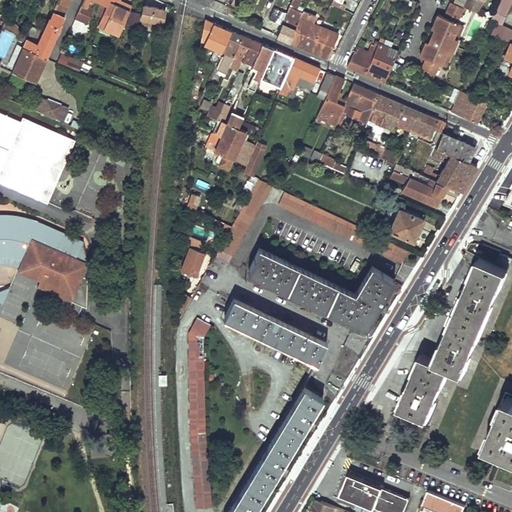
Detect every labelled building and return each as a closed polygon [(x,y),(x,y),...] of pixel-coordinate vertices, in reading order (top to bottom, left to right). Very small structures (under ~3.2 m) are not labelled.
[(103,0),(93,24),(98,26),(98,24),(109,0),(84,0),(80,11),(89,15),(92,9),(88,7),(91,0),(103,0)] [(109,0),(98,24),(120,33),(130,10),(132,5),(125,2),(123,6),(119,4),(120,0),(109,0)] [(281,23),(276,35),(289,41),(298,20),(301,12),(296,10),(301,0),(291,0),(286,12),(281,23)] [(331,0),(330,4),(341,9),(344,3),(341,2),(341,0),(331,0)] [(409,0),(396,0),(395,4),(409,10),(413,1),(409,0)] [(467,0),(464,7),(477,13),(482,0),(467,0)] [(464,8),(451,2),(444,18),(440,16),(436,23),(434,22),(431,29),(437,32),(431,45),(425,42),(422,50),(424,51),(421,57),(426,59),(419,75),(429,79),(436,64),(439,65),(445,51),(450,53),(456,40),(451,38),(457,24),(464,8)] [(65,16),(69,8),(58,3),(40,43),(36,50),(47,56),(66,17),(65,16)] [(163,22),(166,8),(145,4),(142,18),(163,22)] [(273,7),(268,18),(281,23),(286,12),(273,7)] [(142,13),(130,10),(127,23),(139,26),(142,13)] [(298,20),(289,41),(310,50),(320,26),(312,23),(315,15),(302,10),(301,12),(298,20)] [(205,19),(200,44),(215,50),(210,60),(216,63),(221,53),(231,31),(205,19)] [(11,21),(8,28),(23,35),(25,30),(17,27),(18,25),(11,21)] [(451,38),(456,40),(462,26),(457,24),(451,38)] [(320,26),(310,50),(327,58),(338,34),(320,26)] [(231,31),(221,53),(229,57),(225,65),(229,67),(232,58),(243,36),(231,31)] [(243,36),(232,58),(242,62),(252,40),(243,36)] [(36,79),(47,56),(36,50),(40,43),(28,37),(13,68),(36,79)] [(252,40),(242,62),(252,67),(262,45),(252,40)] [(456,40),(450,53),(453,54),(458,42),(456,40)] [(376,48),(364,75),(384,84),(393,64),(398,51),(378,42),(378,43),(376,47),(376,48)] [(511,44),(508,43),(502,58),(511,62),(507,74),(511,76),(511,44)] [(257,69),(248,89),(253,92),(260,77),(272,49),(262,45),(252,67),(257,69)] [(356,47),(346,67),(364,75),(376,48),(371,46),(368,53),(367,54),(365,53),(362,60),(358,58),(361,50),(356,47)] [(57,60),(61,52),(52,47),(48,56),(57,60)] [(272,49),(260,77),(280,86),(293,58),(272,49)] [(361,50),(358,58),(362,60),(365,53),(367,54),(368,53),(361,50)] [(443,67),(450,53),(445,51),(439,65),(443,67)] [(280,86),(278,91),(292,97),(297,86),(309,91),(319,70),(293,58),(280,86)] [(90,72),(92,65),(82,62),(81,69),(90,72)] [(326,73),(315,96),(323,100),(334,76),(326,73)] [(323,100),(316,117),(335,125),(341,112),(344,104),(337,102),(336,97),(343,81),(334,76),(323,100)] [(344,104),(341,112),(345,113),(348,106),(357,110),(366,90),(353,85),(344,104)] [(366,90),(357,110),(363,112),(359,123),(365,125),(370,115),(379,96),(366,90)] [(458,92),(451,113),(462,118),(475,123),(483,102),(458,92)] [(379,96),(370,115),(377,119),(375,122),(376,126),(381,128),(383,127),(385,123),(391,125),(389,129),(392,131),(394,126),(403,106),(379,96)] [(403,106),(394,126),(409,132),(414,124),(423,127),(427,117),(403,106)] [(76,112),(64,107),(58,119),(70,124),(76,112)] [(209,108),(206,115),(217,119),(220,112),(210,107),(209,108)] [(0,179),(47,201),(76,138),(23,115),(21,120),(0,110),(0,179)] [(220,112),(217,119),(223,122),(227,115),(220,112)] [(230,114),(226,124),(237,129),(242,119),(230,114)] [(414,124),(409,132),(429,141),(433,131),(437,133),(441,134),(445,125),(427,117),(423,127),(414,124)] [(79,128),(81,122),(73,119),(70,125),(79,128)] [(217,119),(211,134),(220,138),(226,124),(223,122),(217,119)] [(226,124),(220,138),(238,146),(245,132),(237,129),(226,124)] [(437,133),(433,143),(436,145),(441,134),(437,133)] [(211,134),(205,147),(214,151),(220,138),(211,134)] [(436,145),(435,148),(436,149),(467,163),(473,148),(441,134),(436,145)] [(220,138),(214,151),(232,160),(238,146),(220,138)] [(254,146),(243,173),(252,177),(263,150),(254,146)] [(426,167),(422,176),(447,186),(452,189),(460,192),(468,180),(476,166),(467,163),(436,149),(431,159),(433,160),(432,163),(436,165),(440,158),(447,161),(437,178),(431,175),(434,168),(430,165),(428,168),(426,167)] [(383,150),(380,158),(392,163),(394,159),(395,157),(392,156),(393,154),(383,150)] [(214,156),(211,163),(218,166),(221,159),(214,156)] [(389,178),(404,184),(400,191),(434,206),(442,190),(444,191),(447,186),(422,176),(396,165),(395,164),(389,178)] [(257,179),(214,256),(226,262),(271,186),(257,179)] [(284,192),(278,204),(401,263),(407,250),(284,192)] [(190,193),(188,202),(197,205),(199,196),(190,193)] [(394,208),(384,229),(407,240),(417,218),(394,208)] [(0,215),(0,263),(10,264),(19,267),(18,271),(40,281),(37,286),(87,308),(88,263),(84,242),(29,218),(13,215),(0,215)] [(189,247),(179,270),(193,276),(204,252),(189,247)] [(350,321),(364,328),(385,291),(392,280),(370,267),(353,294),(258,249),(247,272),(256,276),(311,302),(350,321)] [(497,252),(492,264),(504,269),(509,257),(497,252)] [(504,269),(492,264),(476,257),(431,360),(419,354),(397,406),(425,418),(447,367),(461,373),(506,270),(504,269)] [(178,310),(188,310),(189,294),(178,293),(178,310)] [(10,295),(2,313),(15,318),(23,301),(10,295)] [(232,299),(223,317),(314,361),(319,353),(323,344),(283,324),(232,299)] [(196,317),(188,334),(190,431),(197,507),(211,507),(204,432),(201,337),(209,323),(196,317)] [(302,388),(227,511),(252,511),(284,460),(314,410),(321,399),(302,388)] [(511,400),(505,397),(486,445),(511,455),(511,400)] [(347,471),(336,499),(368,511),(371,511),(373,507),(386,511),(398,511),(404,496),(382,488),(383,485),(347,471)] [(462,511),(465,505),(428,490),(422,504),(441,511),(462,511)] [(404,496),(398,511),(402,511),(408,498),(404,496)] [(316,499),(310,511),(330,511),(333,506),(316,499)]
